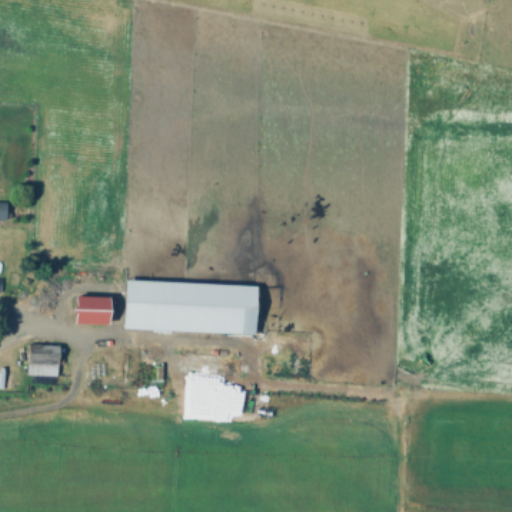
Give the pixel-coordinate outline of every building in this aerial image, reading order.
[(257,285),(255,334),(123,328),(125,278),(257,285)] [(108,295),(109,324),(74,325),(74,296),(108,295)] [(59,345),(57,375),(27,374),(29,343),(59,345)] [(244,357),(243,375),(182,370),(183,352),(244,357)] [(149,358),(148,378),(96,375),(97,356),(149,358)]
